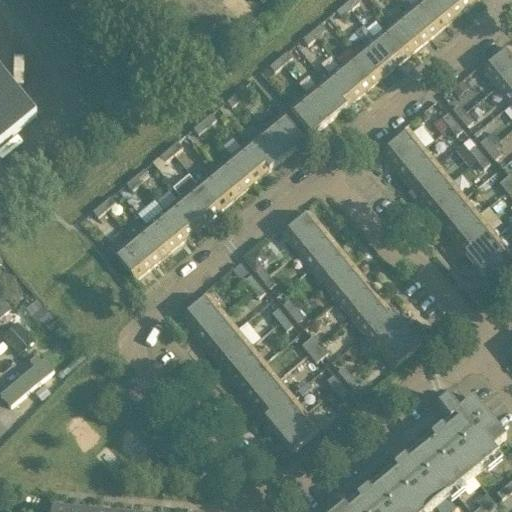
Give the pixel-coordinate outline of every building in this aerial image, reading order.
[(145,0),(114,0),(108,5),(128,29),(153,9),(145,0)] [(176,0),(145,0),(153,9),(176,37),(194,22),(176,0)] [(207,0),(176,0),(194,22),(213,7),(207,0)] [(424,0),(423,1),(446,29),(463,15),(450,0),(424,0)] [(450,0),(463,15),(480,1),(479,0),(450,0)] [(345,8),(350,14),(359,7),(354,1),(345,8)] [(407,15),(429,42),(446,29),(423,1),(407,15)] [(341,21),(350,14),(345,8),(336,15),(341,21)] [(153,9),(128,29),(151,57),(176,37),(153,9)] [(390,29),(412,56),(429,42),(407,15),(390,29)] [(311,36),(316,42),(325,35),(320,28),(311,36)] [(373,43),(396,70),(412,56),(390,29),(373,43)] [(308,49),(316,42),(311,36),(302,43),(308,49)] [(379,84),(396,70),(373,43),(356,56),(379,84)] [(497,91),(511,78),(511,54),(510,51),(482,74),(497,91)] [(278,63),(283,69),(292,62),(287,56),(278,63)] [(362,98),(379,84),(356,56),(340,70),(362,98)] [(274,76),(283,69),(278,63),(269,70),(274,76)] [(323,84),(345,111),(362,98),(340,70),(323,84)] [(0,148),(36,119),(0,74),(0,148)] [(510,108),(511,107),(511,78),(497,91),(510,108)] [(306,98),(329,125),(345,111),(323,84),(306,98)] [(453,93),(458,100),(467,93),(462,86),(453,93)] [(235,98),(240,104),(249,97),(244,90),(235,98)] [(232,112),(240,104),(235,98),(226,105),(232,112)] [(306,98),(289,112),(311,140),(329,125),(306,98)] [(452,114),(459,122),(466,117),(458,108),(452,114)] [(455,126),(448,117),(441,122),(449,131),(455,126)] [(473,126),(466,117),(459,122),(467,131),(473,126)] [(202,125),(207,132),(216,124),(211,118),(202,125)] [(286,160),(304,146),(281,118),(263,133),(286,160)] [(198,139),(207,132),(202,125),(193,133),(198,139)] [(462,135),(455,126),(449,131),(456,140),(462,135)] [(286,160),(263,133),(247,146),(269,174),(286,160)] [(396,174),(423,152),(409,134),(381,157),(396,174)] [(486,142),(480,147),(487,156),(493,151),(500,145),(493,136),(486,142)] [(462,163),(470,157),(469,156),(475,151),(469,143),(455,154),(462,163)] [(168,153),(174,159),(182,152),(177,146),(168,153)] [(253,188),(269,174),(247,146),(230,160),(253,188)] [(482,160),(475,151),(469,156),(476,165),(482,160)] [(500,159),(493,151),(487,156),(494,165),(500,159)] [(423,152),(396,174),(410,191),(437,168),(423,152)] [(165,167),(174,159),(168,153),(160,160),(165,167)] [(236,202),(253,188),(230,160),(213,174),(236,202)] [(489,168),(482,160),(476,165),(483,173),(489,168)] [(451,185),(437,168),(410,191),(423,208),(451,185)] [(135,181),(140,187),(149,180),(144,173),(135,181)] [(219,215),(236,202),(213,174),(196,188),(219,215)] [(131,194),(140,187),(135,181),(126,188),(131,194)] [(506,196),(511,191),(505,182),(499,187),(506,196)] [(465,202),(451,185),(423,208),(437,225),(465,202)] [(202,229),(219,215),(196,188),(180,202),(202,229)] [(101,208),(107,214),(115,207),(110,201),(101,208)] [(186,243),(202,229),(180,202),(163,215),(186,243)] [(465,202),(437,225),(451,241),(478,219),(465,202)] [(98,222),(107,214),(101,208),(93,215),(98,222)] [(169,257),(186,243),(163,215),(146,229),(169,257)] [(296,256),(324,234),(310,216),(282,239),(296,256)] [(492,235),(478,219),(451,241),(465,258),(492,235)] [(152,271),(169,257),(146,229),(129,243),(152,271)] [(324,234),(296,256),(310,273),(338,250),(324,234)] [(492,235),(465,258),(479,275),(506,252),(492,235)] [(135,285),(152,271),(129,243),(112,257),(135,285)] [(351,267),(338,250),(310,273),(324,290),(351,267)] [(244,264),(253,275),(268,263),(259,252),(244,264)] [(511,276),(511,259),(506,252),(479,275),(493,292),(511,276)] [(365,284),(351,267),(324,290),(338,306),(365,284)] [(255,276),(262,285),(268,280),(261,271),(255,276)] [(257,289),(250,280),(244,285),(251,294),(257,289)] [(275,288),(268,280),(262,285),(269,294),(275,288)] [(379,300),(365,284),(338,306),(351,323),(379,300)] [(265,297),(257,289),(251,294),(259,302),(265,297)] [(181,322),(195,339),(223,316),(209,299),(181,322)] [(393,317),(379,300),(351,323),(365,340),(393,317)] [(0,322),(9,315),(0,303),(0,322)] [(282,309),(289,318),(296,313),(288,304),(282,309)] [(53,322),(43,311),(32,321),(41,332),(53,322)] [(285,322),(278,313),(271,318),(279,327),(285,322)] [(303,322),(296,313),(289,318),(297,327),(303,322)] [(195,339),(209,356),(237,333),(223,316),(195,339)] [(406,334),(393,317),(365,340),(379,357),(406,334)] [(292,331),(285,322),(279,327),(286,336),(292,331)] [(33,344),(16,326),(3,339),(20,357),(33,344)] [(237,333),(209,356),(223,373),(250,350),(237,333)] [(421,351),(406,334),(379,357),(393,374),(421,351)] [(307,345),(314,353),(321,348),(313,339),(307,345)] [(309,358),(314,353),(307,345),(301,349),(309,358)] [(328,357),(321,348),(314,353),(322,362),(328,357)] [(223,373),(237,389),(264,367),(250,350),(223,373)] [(322,362),(314,353),(309,358),(316,367),(322,362)] [(29,365),(34,371),(0,398),(0,401),(1,402),(9,412),(54,375),(44,362),(41,365),(36,360),(29,365)] [(237,389),(251,406),(278,383),(264,367),(237,389)] [(337,376),(344,385),(351,380),(343,371),(337,376)] [(340,389),(333,380),(326,385),(334,394),(340,389)] [(358,388),(351,380),(344,385),(352,393),(358,388)] [(278,383),(251,406),(264,423),(292,400),(278,383)] [(312,391),(307,386),(298,394),(302,399),(312,391)] [(347,397),(340,389),(334,394),(341,403),(347,397)] [(42,390),(35,397),(41,405),(49,398),(42,390)] [(433,511),(435,511),(454,496),(473,480),(492,464),(487,459),(506,444),(473,404),(468,408),(457,394),(437,410),(441,415),(450,425),(344,511),(343,511),(341,511),(433,511)] [(264,423),(278,439),(305,417),(292,400),(264,423)] [(305,417),(278,439),(292,457),(320,434),(305,417)] [(501,504),(511,494),(507,489),(496,497),(501,504)]
